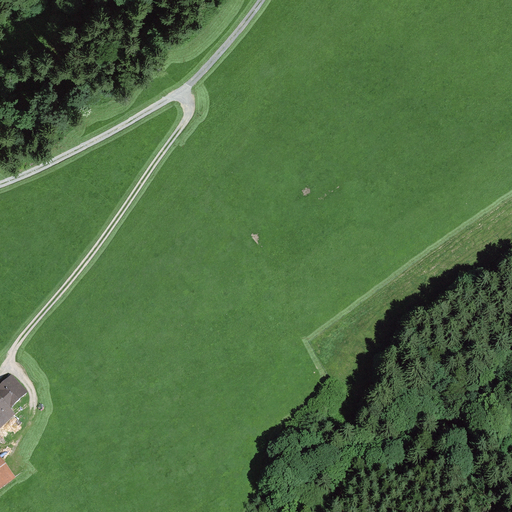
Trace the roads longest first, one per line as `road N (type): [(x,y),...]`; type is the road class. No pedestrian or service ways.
road 1 (track): [(182,92),(191,103),(185,126),(91,258),(11,352),(36,398),(14,459)]
road 2 (track): [(0,187),(182,92)]
